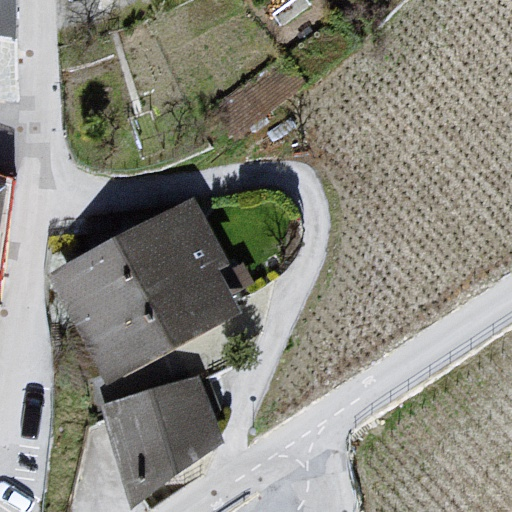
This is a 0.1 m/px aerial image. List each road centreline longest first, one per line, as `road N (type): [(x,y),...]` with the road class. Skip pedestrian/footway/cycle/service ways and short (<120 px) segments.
road 1 (residential): [(0,396),(36,197),(38,0)]
road 2 (unclassified): [(511,295),(286,446)]
road 3 (residential): [(286,446),(182,511)]
